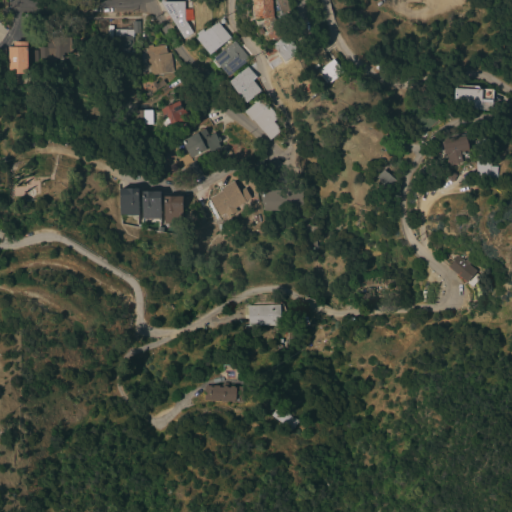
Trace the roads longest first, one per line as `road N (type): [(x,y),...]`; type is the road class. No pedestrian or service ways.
road 1 (residential): [(511,90),(451,68),(396,79),(368,68),(331,33),(322,0),(230,5),(231,26),(254,52),(291,138),(286,159),(195,183),(131,181),(65,151),(0,157)]
road 2 (residential): [(511,121),(449,125),(422,144),(408,169),(400,202),(405,229),(454,289),(452,302),(440,307),(325,314),(265,289),(195,325),(148,331),(139,323),(134,285),(58,238),(0,247)]
road 3 (residential): [(275,164),(158,18),(156,0)]
road 4 (residential): [(157,9),(39,9),(20,0)]
